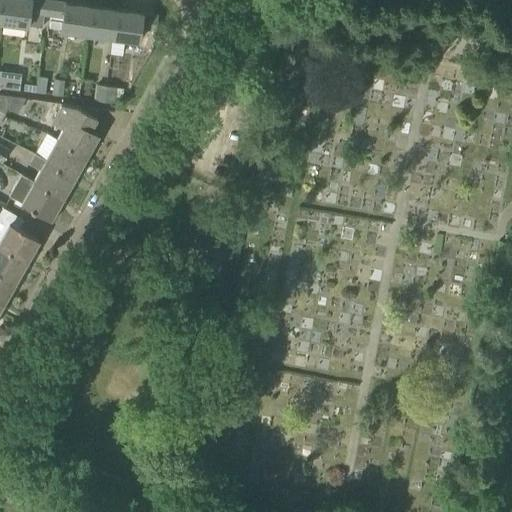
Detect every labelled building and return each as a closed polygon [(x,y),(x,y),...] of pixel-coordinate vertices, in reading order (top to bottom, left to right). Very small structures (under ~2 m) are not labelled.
[(3,0),(1,22),(28,26),(28,24),(36,25),(37,13),(42,14),(44,0),(3,0)] [(86,34),(90,6),(48,0),(47,14),(50,15),(48,28),(59,29),(59,30),(86,34)] [(112,37),(116,10),(90,6),(86,34),(112,37)] [(116,10),(112,37),(139,41),(141,28),(155,30),(157,15),(116,10)] [(21,74),(12,72),(9,89),(19,90),(21,74)] [(45,94),(47,78),(36,77),(34,92),(45,94)] [(64,80),(53,78),(51,94),(62,95),(64,80)] [(91,96),(92,83),(84,82),(82,95),(91,96)] [(106,85),(95,84),(93,100),(104,101),(106,85)] [(116,87),(106,85),(104,101),(114,102),(116,87)] [(0,116),(2,118),(13,97),(0,94),(0,116)] [(56,139),(89,157),(97,143),(93,142),(97,134),(88,129),(95,117),(76,106),(60,104),(51,120),(62,127),(56,139)] [(77,178),(89,157),(56,139),(44,159),(44,160),(77,178)] [(0,161),(1,163),(9,149),(0,143),(0,161)] [(44,160),(44,159),(35,154),(29,164),(39,169),(32,181),(65,199),(77,178),(44,160)] [(53,221),(65,199),(32,181),(20,202),(53,221)] [(0,246),(29,263),(37,249),(33,247),(38,240),(8,223),(0,217),(0,246)] [(0,273),(18,284),(29,263),(0,246),(0,273)] [(200,263),(198,273),(219,277),(223,251),(205,248),(204,250),(202,263),(200,263)] [(0,301),(6,305),(18,284),(0,273),(0,301)]
